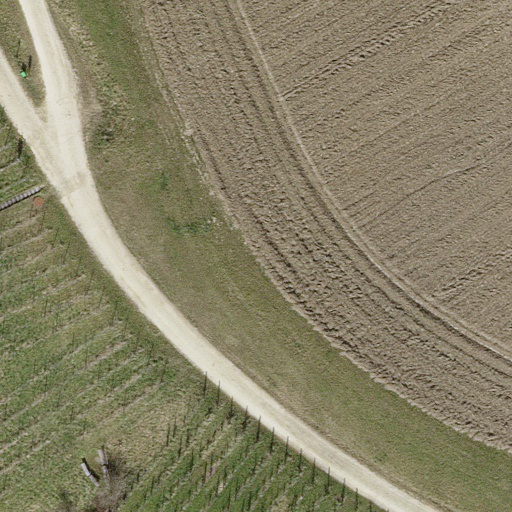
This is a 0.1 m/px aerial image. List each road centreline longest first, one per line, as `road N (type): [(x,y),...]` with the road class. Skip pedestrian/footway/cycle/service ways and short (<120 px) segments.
road 1 (track): [(67,175),(143,283),(217,363),(321,448),(423,511)]
road 2 (track): [(67,175),(66,94),(30,0)]
road 3 (track): [(0,60),(67,175)]
